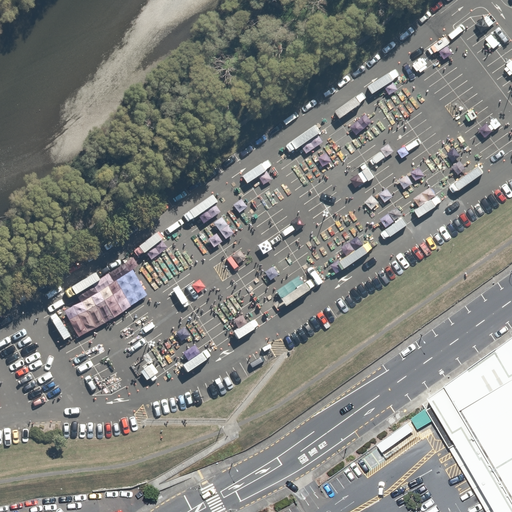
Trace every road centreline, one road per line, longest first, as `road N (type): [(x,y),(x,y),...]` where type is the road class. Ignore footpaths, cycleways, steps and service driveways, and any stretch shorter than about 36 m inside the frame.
road 1 (secondary): [(190,511),(288,457),(511,300)]
road 2 (unknown): [(118,258),(190,378)]
